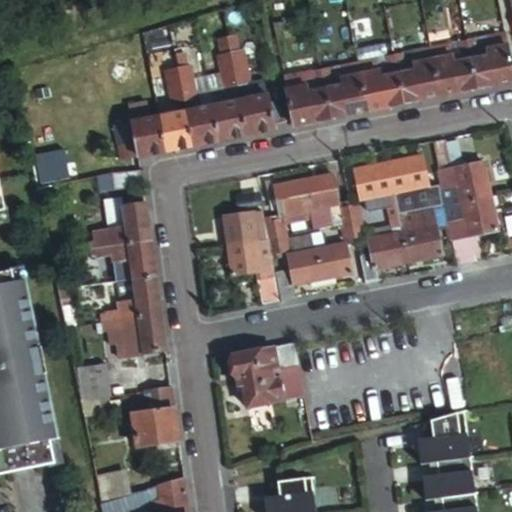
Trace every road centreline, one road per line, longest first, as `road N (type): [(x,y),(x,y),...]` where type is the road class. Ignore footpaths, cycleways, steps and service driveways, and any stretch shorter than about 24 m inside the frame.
road 1 (residential): [(183,349),(160,179),(511,106)]
road 2 (residential): [(511,279),(183,349)]
road 3 (unclassified): [(206,511),(183,349)]
